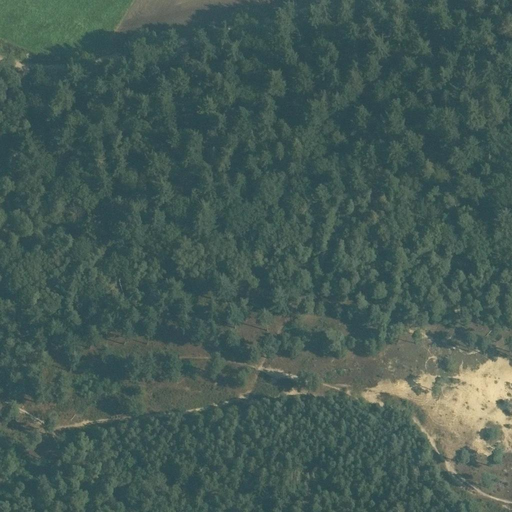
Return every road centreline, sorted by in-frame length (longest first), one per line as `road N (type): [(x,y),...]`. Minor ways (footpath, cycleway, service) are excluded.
road 1 (track): [(358,0),(22,84)]
road 2 (track): [(0,395),(64,439),(119,503),(138,511)]
road 3 (track): [(22,84),(0,208)]
